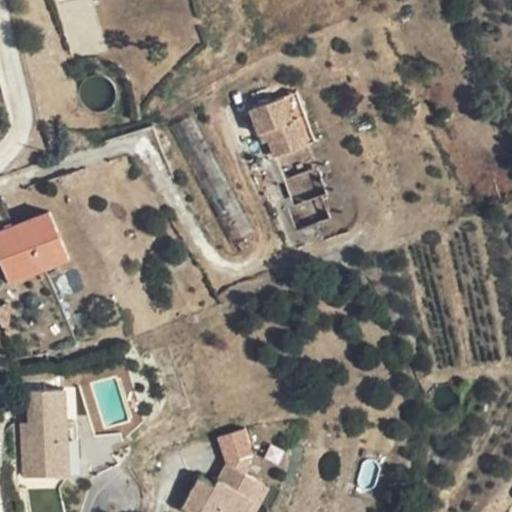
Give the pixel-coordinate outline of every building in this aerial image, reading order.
[(511,167),(440,30),(401,51),(482,201),(511,183),(511,167)] [(349,129),(400,227),(455,197),(371,43),(318,73),(349,129)] [(295,90),(281,96),(290,118),(296,116),(307,143),(316,139),(295,90)] [(264,129),(269,141),(276,156),(307,143),(296,116),(290,118),(281,96),(248,109),(257,132),(264,129)] [(265,254),(189,116),(171,127),(246,265),(265,254)] [(261,144),(269,141),(264,129),(257,132),(261,144)] [(325,164),(317,167),(327,192),(322,195),(331,218),(346,213),(325,164)] [(296,232),(331,218),(322,195),(327,192),(317,167),(286,180),(291,196),(295,206),(288,209),(296,232)] [(284,199),(288,209),(295,206),(291,196),(284,199)] [(0,234),(0,256),(11,279),(42,263),(47,269),(73,256),(49,210),(0,234)] [(511,220),(488,226),(511,356),(511,220)] [(13,285),(47,269),(42,263),(11,279),(13,285)] [(75,474),(71,387),(24,389),(27,476),(75,474)] [(302,423),(288,423),(287,449),(300,450),(302,423)] [(256,511),(262,503),(255,499),(264,484),(252,477),(263,458),(252,430),(225,440),(235,466),(221,488),(207,479),(189,509),(192,511),(256,511)] [(264,511),(277,492),(264,484),(255,499),(262,503),(256,511),(264,511)]
